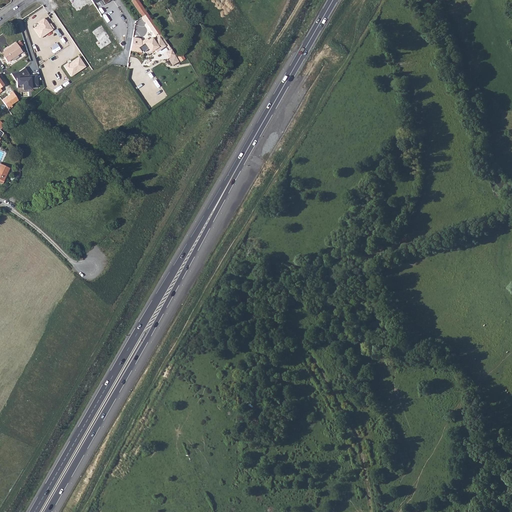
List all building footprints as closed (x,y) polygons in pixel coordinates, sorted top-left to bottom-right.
[(68,0),(75,11),(91,1),(89,0),(68,0)] [(137,0),(131,0),(131,1),(141,16),(140,17),(143,22),(145,21),(146,23),(152,32),(156,37),(160,34),(137,0)] [(43,18),(37,22),(39,25),(33,28),(39,37),(53,28),(50,24),(48,25),(43,18)] [(101,25),(91,31),(98,41),(96,43),(100,49),(110,42),(107,37),(108,36),(101,25)] [(144,42),(141,38),(132,37),(130,50),(139,51),(140,51),(141,51),(142,51),(143,52),(148,48),(150,51),(153,48),(155,51),(163,46),(162,43),(165,41),(160,34),(156,37),(152,39),(151,37),(144,42)] [(22,51),(16,43),(1,53),(7,62),(22,51)] [(170,57),(175,54),(172,48),(166,52),(170,57)] [(169,58),(173,64),(179,61),(175,54),(170,57),(169,58)] [(68,63),(64,66),(70,76),(85,66),(79,57),(71,62),(72,63),(69,65),(68,63)] [(37,74),(17,77),(18,83),(22,82),(23,88),(32,87),(32,86),(39,85),(37,74)] [(2,99),(8,107),(19,99),(12,90),(9,93),(10,94),(2,99)] [(0,182),(2,183),(9,168),(0,163),(0,182)]
